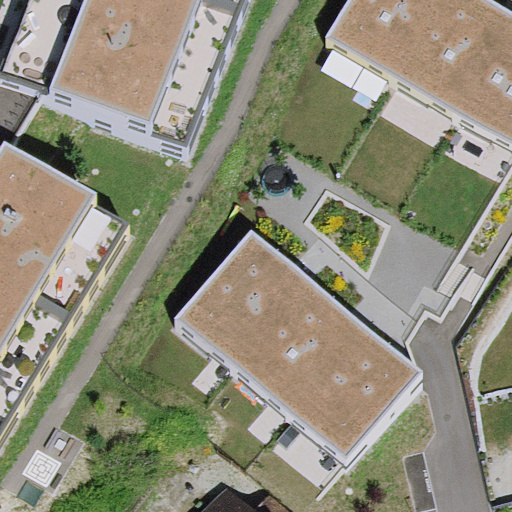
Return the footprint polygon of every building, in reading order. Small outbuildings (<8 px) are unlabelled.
[(244,0),(36,0),(5,84),(188,148),(244,0)] [(511,176),(511,43),(444,0),(358,0),(325,52),(382,89),(333,166),(465,250),(511,176)] [(0,435),(124,243),(0,163),(0,435)] [(445,347),(268,208),(167,330),(344,472),(445,347)] [(280,511),(271,502),(260,511),(253,511),(229,487),(203,511),(280,511)]
